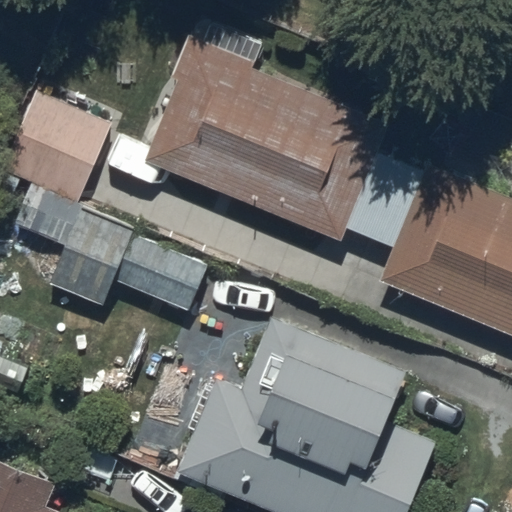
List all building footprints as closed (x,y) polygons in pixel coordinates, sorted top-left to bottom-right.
[(189,26),(139,153),(346,234),(394,115),(254,60),(257,52),(189,26)] [(0,163),(79,195),(111,114),(32,82),(0,162),(0,163)] [(511,185),(425,153),(381,271),(511,326),(511,185)] [(136,220),(81,198),(49,276),(103,298),(113,271),(188,301),(207,255),(134,225),(136,220)] [(220,361),(179,460),(304,511),(402,511),(434,436),(383,415),(406,361),(271,305),(243,371),(220,361)] [(0,452),(0,511),(87,511),(50,497),(58,475),(0,452)]
